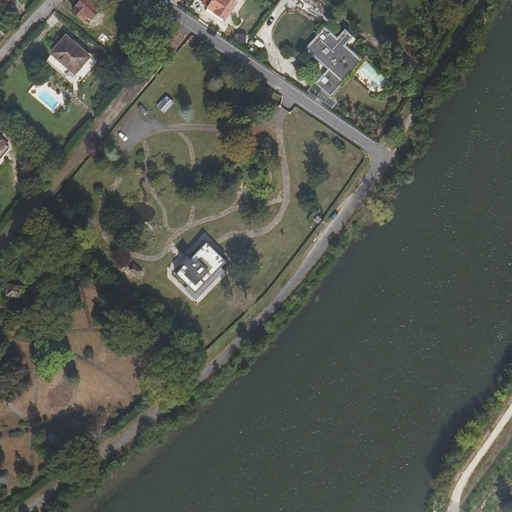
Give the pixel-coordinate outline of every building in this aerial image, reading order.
[(92,18),(100,9),(90,0),(82,0),(73,10),(85,20),(88,15),(92,18)] [(222,23),(237,2),(233,0),(203,0),(201,4),(207,8),(207,9),(204,12),(205,14),(221,24),(222,23)] [(336,38),(324,28),(322,30),(333,40),(336,38)] [(329,95),(353,68),(349,65),(354,58),(341,47),(348,37),(341,31),(336,38),(333,40),(322,30),(304,51),(314,60),(317,57),(329,68),(326,71),(315,84),(328,95),(329,95)] [(89,55),(66,36),(52,52),(60,59),(63,55),(77,69),(89,55)] [(77,69),(63,55),(60,59),(74,72),(77,69)] [(329,68),(317,57),(314,60),(326,71),(329,68)] [(353,68),(359,62),(354,58),(349,65),(353,68)] [(332,99),(315,88),(314,87),(313,87),(309,92),(327,105),(328,105),(329,105),(332,99)] [(0,159),(10,148),(5,143),(6,143),(0,137),(0,159)] [(218,270),(226,261),(206,242),(189,260),(188,258),(187,258),(183,263),(185,265),(176,274),(198,295),(220,272),(218,270)] [(22,297),(24,286),(8,284),(7,295),(22,297)] [(83,442),(90,433),(69,418),(62,426),(83,442)]
